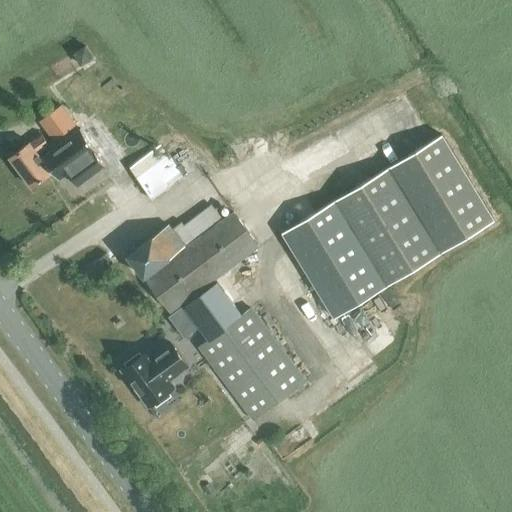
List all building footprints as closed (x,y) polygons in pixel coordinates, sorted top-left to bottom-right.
[(110,89),(91,105),(99,115),(118,99),(110,89)] [(40,120),(54,140),(75,124),(61,105),(40,120)] [(79,129),(41,158),(52,172),(58,180),(70,171),(80,183),(106,164),(79,129)] [(433,139),(284,231),(336,316),(389,284),(400,277),(494,219),(441,134),(433,139)] [(9,157),(31,187),(52,172),(41,158),(37,153),(49,144),(42,135),(30,143),(30,142),(9,157)] [(161,145),(129,167),(145,190),(152,200),(153,199),(183,179),(161,145)] [(145,278),(170,312),(260,246),(236,212),(145,278)] [(128,255),(144,277),(187,246),(171,223),(128,255)] [(107,253),(94,262),(101,271),(113,262),(107,253)] [(217,282),(184,306),(208,339),(199,346),(254,420),(305,381),(250,307),(241,314),(217,282)] [(122,369),(149,405),(174,387),(169,380),(188,365),(172,343),(152,358),(147,351),(122,369)]
